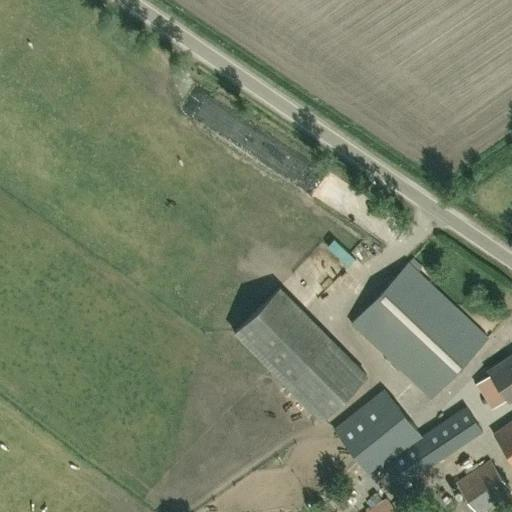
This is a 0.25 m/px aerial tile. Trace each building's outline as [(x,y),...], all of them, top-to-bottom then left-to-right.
[(398,246),(407,225),(382,214),(373,234),(398,246)] [(431,397),(487,337),(408,262),(351,322),(431,397)] [(280,286),(234,331),(321,419),(366,374),(280,286)] [(511,355),(489,370),(507,397),(509,400),(511,398),(511,355)] [(367,472),(419,431),(385,388),(333,429),(367,472)] [(383,462),(399,486),(483,431),(467,406),(383,462)] [(511,460),(511,421),(494,434),(511,460)] [(477,511),(482,511),(511,491),(511,489),(490,459),(457,483),(477,511)] [(397,511),(388,498),(367,511),(397,511)]
